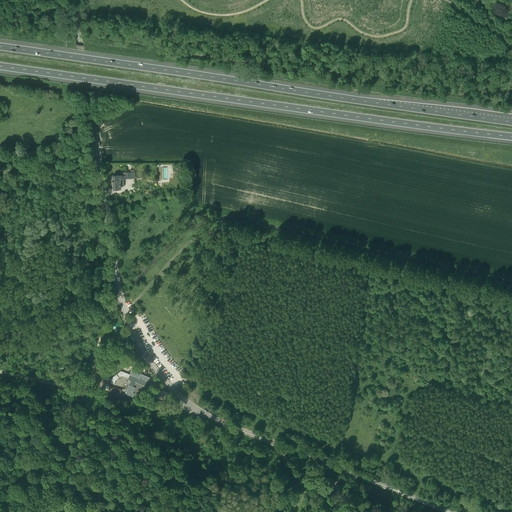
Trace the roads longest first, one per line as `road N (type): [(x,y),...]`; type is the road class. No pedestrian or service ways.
road 1 (motorway): [(511,121),(0,46)]
road 2 (motorway): [(0,66),(511,136)]
road 3 (unclassified): [(194,406),(149,360),(122,304),(72,0)]
road 4 (track): [(124,309),(188,244),(222,232),(511,298)]
road 5 (unclassified): [(450,511),(194,406)]
road 6 (unclassified): [(194,406),(145,404),(0,371)]
